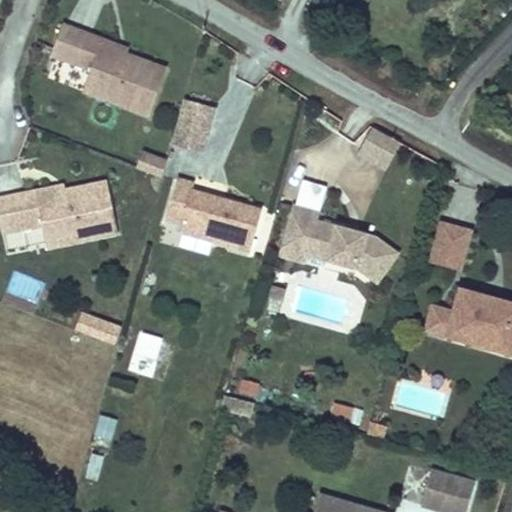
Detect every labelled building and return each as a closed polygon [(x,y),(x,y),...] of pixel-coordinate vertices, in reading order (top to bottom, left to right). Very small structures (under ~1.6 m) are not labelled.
[(99,38),(57,24),(47,55),(87,68),(80,89),(147,112),(162,65),(97,43),(99,38)] [(124,46),(99,38),(97,43),(122,51),(124,46)] [(220,109),(182,99),(169,144),(207,154),(220,109)] [(401,145),(373,130),(361,151),(390,167),(401,145)] [(167,158),(142,149),(136,166),(161,175),(167,158)] [(180,168),(169,209),(185,213),(183,221),(253,240),(265,198),(196,179),(198,173),(180,168)] [(303,176),(296,202),(322,209),(329,184),(303,176)] [(0,201),(0,215),(4,233),(45,224),(50,247),(120,231),(108,182),(67,191),(39,198),(37,192),(0,201)] [(37,192),(39,198),(67,191),(65,186),(37,192)] [(296,202),(287,236),(311,242),(309,251),(362,265),(379,278),(400,249),(378,233),(320,217),(322,209),(296,202)] [(472,226),(440,217),(429,258),(461,267),(472,226)] [(311,242),(287,236),(283,251),(307,258),(309,251),(311,242)] [(285,285),(273,281),(269,293),(282,297),(285,285)] [(511,345),(511,299),(460,285),(453,308),(447,332),(511,349),(511,345)] [(453,308),(432,303),(426,326),(447,332),(453,308)] [(91,316),(79,313),(75,327),(85,331),(91,316)] [(119,327),(91,316),(85,331),(114,341),(119,327)] [(294,334),(291,348),(317,354),(320,340),(294,334)] [(244,379),(239,393),(257,398),(261,384),(244,379)] [(239,393),(228,390),(225,403),(253,411),(257,398),(239,393)] [(355,407),(331,402),(328,417),(351,422),(355,407)] [(117,416),(100,411),(94,430),(112,435),(117,416)] [(387,423),(371,418),(367,430),(383,435),(387,423)] [(83,476),(96,480),(104,454),(91,450),(83,476)] [(433,472),(422,506),(442,511),(467,511),(477,485),(433,472)] [(359,511),(360,509),(326,498),(321,511),(359,511)]
